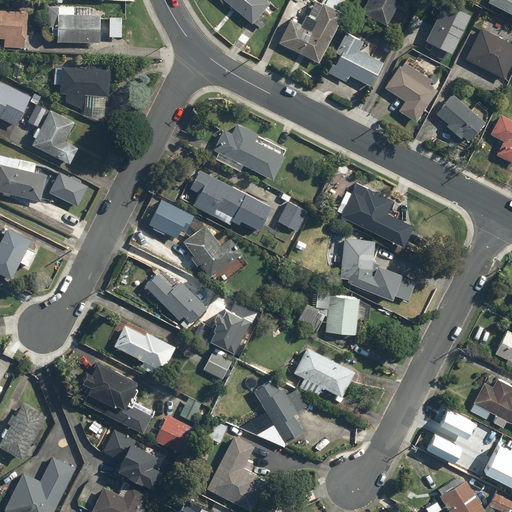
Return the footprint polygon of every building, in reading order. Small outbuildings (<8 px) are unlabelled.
[(263,0),(222,0),(251,24),(252,23),(260,30),(270,17),(263,11),(269,4),(263,0)] [(320,0),(320,1),(317,0),(295,0),(276,43),(296,52),(317,62),(345,0),(320,0)] [(407,0),(363,0),(358,11),(384,25),(394,5),(403,9),(407,0)] [(511,0),(499,0),(498,4),(511,10),(511,0)] [(443,60),(447,53),(448,54),(467,14),(441,2),(422,41),(432,46),(428,53),(443,60)] [(99,15),(91,15),(91,7),(46,5),(45,27),(50,27),(49,35),(56,36),(55,42),(97,43),(99,15)] [(0,38),(3,39),(3,48),(23,48),(23,40),(25,41),(27,11),(25,11),(0,10),(0,38)] [(120,38),(121,18),(108,17),(108,37),(120,38)] [(463,59),(501,79),(511,58),(511,44),(480,28),(463,59)] [(381,62),(356,48),(360,40),(343,31),(332,53),(334,55),(325,72),(344,81),(347,75),(368,86),(381,62)] [(375,31),(369,43),(387,52),(393,40),(375,31)] [(401,61),(398,66),(396,64),(382,87),(403,100),(397,111),(414,122),(435,89),(430,86),(433,82),(401,61)] [(107,69),(59,67),(52,67),(51,84),(58,84),(58,94),(65,94),(65,103),(83,104),(83,95),(106,96),(107,69)] [(0,119),(14,126),(28,97),(0,83),(0,119)] [(465,140),(482,121),(487,116),(485,114),(487,112),(476,102),(469,110),(451,93),(434,112),(446,123),(444,125),(458,137),(460,135),(465,140)] [(36,127),(45,109),(35,103),(25,122),(36,127)] [(64,140),(73,122),(48,109),(30,145),(68,165),(77,147),(64,140)] [(511,120),(497,114),(490,127),(487,133),(501,140),(494,154),(511,163),(511,120)] [(238,171),(241,164),(270,179),(282,156),(280,154),(283,149),(261,137),(258,143),(252,140),(255,134),(233,122),(228,132),(221,129),(211,148),(218,152),(215,159),(238,171)] [(45,175),(33,172),(34,164),(0,156),(0,192),(39,201),(45,175)] [(237,221),(256,230),(268,206),(196,169),(180,200),(234,228),(237,221)] [(46,194),(73,207),(83,187),(56,173),(46,194)] [(410,224),(385,212),(390,200),(355,183),(349,195),(339,217),(400,246),(410,224)] [(144,223),(174,237),(185,214),(155,200),(144,223)] [(286,201),(276,220),(295,231),(305,211),(286,201)] [(228,236),(218,244),(206,228),(202,231),(199,226),(180,241),(191,255),(188,257),(195,266),(198,264),(208,276),(212,274),(220,285),(247,264),(238,253),(240,252),(228,236)] [(34,253),(26,249),(30,241),(5,228),(0,238),(0,274),(10,279),(19,262),(27,267),(34,253)] [(388,300),(391,294),(407,300),(414,281),(399,274),(370,263),(372,239),(342,237),(338,281),(344,282),(388,300)] [(177,320),(180,316),(188,324),(204,307),(210,309),(218,292),(201,284),(195,297),(177,280),(170,286),(155,272),(142,286),(177,320)] [(294,322),(313,332),(322,315),(324,315),(323,332),(354,334),(354,321),(367,321),(368,302),(362,302),(362,300),(355,299),(355,296),(328,295),(328,288),(314,288),(313,306),(315,306),(315,309),(304,303),(294,322)] [(155,376),(158,369),(161,370),(173,346),(144,331),(142,334),(122,323),(111,345),(143,361),(139,368),(155,376)] [(492,353),(504,359),(502,363),(511,367),(511,331),(511,332),(504,328),(492,353)] [(230,360),(224,357),(226,353),(213,346),(201,368),(221,379),(230,360)] [(291,373),(301,378),(297,387),(316,396),(321,387),(339,397),(352,370),(304,346),(291,373)] [(83,392),(86,394),(81,402),(141,432),(150,414),(130,404),(134,397),(132,396),(135,389),(131,387),(133,383),(93,362),(87,373),(84,371),(78,382),(82,384),(80,387),(85,389),(83,392)] [(273,426),(256,436),(278,445),(286,439),(301,430),(291,414),(306,405),(295,387),(284,394),(280,386),(277,388),(271,377),(269,379),(251,390),(273,426)] [(488,411),(495,414),(491,421),(501,427),(505,419),(511,423),(511,382),(510,386),(492,377),(489,382),(483,379),(471,402),(467,409),(485,418),(488,411)] [(200,403),(188,397),(180,414),(192,420),(200,403)] [(45,416),(20,403),(0,441),(0,448),(22,460),(45,416)] [(449,413),(443,426),(469,438),(475,426),(449,413)] [(190,428),(165,414),(152,438),(178,452),(190,428)] [(219,442),(226,425),(212,419),(205,437),(219,442)] [(158,471),(149,466),(154,456),(132,445),(134,439),(112,429),(101,451),(119,460),(114,470),(150,488),(158,471)] [(252,460),(245,457),(251,445),(229,434),(202,487),(220,496),(250,511),(259,493),(252,490),(259,476),(251,473),(252,460)] [(437,437),(430,449),(456,462),(462,449),(437,437)] [(511,452),(498,445),(483,470),(511,485),(511,452)] [(52,455),(39,480),(22,472),(2,510),(6,511),(51,511),(75,467),(52,455)] [(481,511),(484,511),(462,478),(439,494),(451,511),(481,511)] [(102,487),(90,511),(91,511),(133,511),(137,506),(145,490),(128,482),(121,496),(102,487)] [(173,486),(165,503),(182,511),(191,494),(173,486)] [(510,511),(511,511),(511,501),(494,492),(487,504),(502,511),(510,511)] [(415,503),(399,494),(395,501),(411,511),(415,503)]
